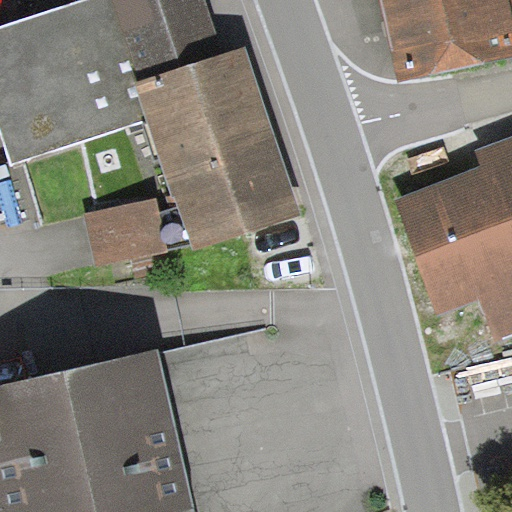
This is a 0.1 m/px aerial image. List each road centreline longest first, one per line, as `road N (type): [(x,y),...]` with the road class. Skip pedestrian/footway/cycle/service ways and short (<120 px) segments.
road 1 (residential): [(330,131),(423,511)]
road 2 (residential): [(330,131),(511,91)]
road 3 (residential): [(285,0),(330,131)]
